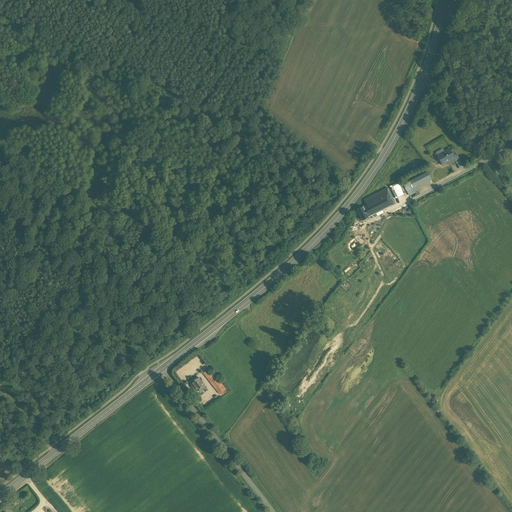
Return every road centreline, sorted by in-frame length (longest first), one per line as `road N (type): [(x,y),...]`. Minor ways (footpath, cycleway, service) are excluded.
road 1 (secondary): [(422,79),(385,153),(335,220),(162,368)]
road 2 (secondary): [(162,368),(0,496)]
road 3 (unclassified): [(276,511),(162,368)]
road 4 (unclassified): [(361,226),(487,158)]
